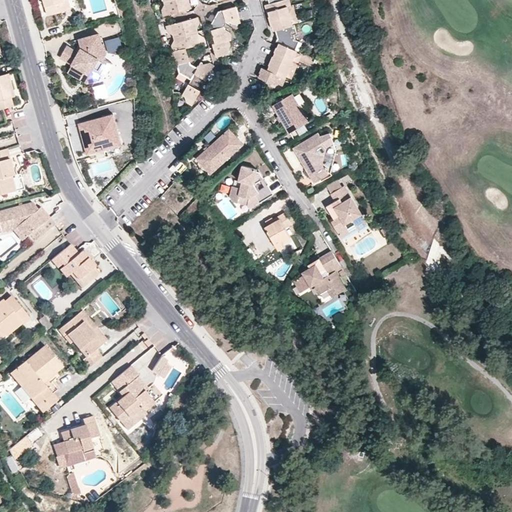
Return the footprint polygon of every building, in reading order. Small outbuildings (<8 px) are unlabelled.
[(43,0),(48,15),(71,8),(69,0),(43,0)] [(163,0),(165,4),(167,15),(192,8),(189,0),(163,0)] [(266,0),(266,1),(268,0),(269,4),(265,5),(269,16),(268,16),(270,26),(272,26),(273,30),(274,30),(277,39),(276,41),(278,42),(277,45),(275,45),(274,51),(272,56),(271,55),(267,64),(268,65),(266,69),(260,67),(258,71),(260,72),(258,77),(276,85),(279,80),(280,75),(284,78),(285,78),(286,76),(292,62),(293,59),(296,52),(297,50),(294,49),(295,48),(298,42),(297,41),(298,41),(294,39),(293,33),(290,25),(292,25),(290,14),(287,6),(291,5),(289,0),(266,0)] [(293,5),(291,5),(287,6),(290,14),(295,14),(293,5)] [(239,18),(235,6),(218,11),(211,24),(212,29),(211,29),(214,43),(212,43),(215,57),(228,53),(227,50),(224,40),(226,39),(224,29),(223,27),(226,22),(228,21),(239,18)] [(295,14),(290,14),(292,25),(294,24),(298,23),(295,14)] [(194,17),(170,24),(173,34),(174,40),(177,50),(185,47),(185,48),(201,44),(198,32),(197,27),(194,17)] [(101,70),(107,59),(103,56),(105,51),(103,42),(101,43),(99,33),(78,39),(81,48),(69,70),(87,80),(96,78),(99,79),(100,77),(98,76),(101,70)] [(104,39),(108,51),(122,48),(119,35),(104,39)] [(185,47),(177,50),(172,51),(176,64),(180,63),(183,74),(191,79),(196,67),(189,64),(185,48),(185,47)] [(112,62),(107,59),(101,70),(106,73),(112,62)] [(199,62),(196,67),(191,79),(181,95),(184,97),(194,102),(211,69),(202,64),(199,62)] [(297,65),(292,62),(286,76),(291,78),(297,65)] [(7,84),(11,83),(8,73),(0,75),(0,108),(12,105),(10,97),(7,84)] [(92,86),(97,99),(109,95),(104,82),(92,86)] [(296,91),(291,93),(300,107),(304,104),(296,91)] [(300,107),(291,93),(272,104),(278,114),(282,121),(288,131),(308,120),(300,107)] [(194,102),(184,97),(185,102),(192,106),(194,102)] [(85,140),(88,153),(123,143),(114,113),(79,123),(83,135),(86,134),(88,139),(85,140)] [(229,127),(224,132),(238,146),(243,142),(229,127)] [(318,130),(292,146),(313,181),(328,172),(322,163),(325,144),(333,139),(328,130),(320,134),(318,130)] [(238,146),(224,132),(197,157),(211,171),(238,146)] [(14,174),(7,148),(0,149),(0,193),(15,190),(11,175),(14,174)] [(170,170),(176,177),(187,166),(180,160),(170,170)] [(238,165),(235,180),(239,180),(238,187),(234,186),(229,186),(228,194),(232,200),(246,203),(249,207),(272,193),(267,183),(256,189),(253,183),(262,176),(260,171),(253,170),(253,167),(238,165)] [(326,183),(329,190),(352,182),(349,175),(326,183)] [(331,193),(335,200),(338,204),(334,207),(338,213),(332,216),(334,220),(331,222),(338,234),(347,228),(354,223),(358,229),(367,223),(344,185),(331,193)] [(338,204),(335,200),(326,206),(332,216),(338,213),(334,207),(338,204)] [(55,223),(49,216),(43,220),(35,210),(37,209),(32,201),(0,209),(0,228),(16,224),(21,239),(25,238),(27,247),(55,223)] [(41,207),(37,209),(35,210),(43,220),(49,216),(41,207)] [(285,211),(266,223),(267,225),(263,227),(275,248),(276,249),(277,249),(278,249),(280,249),(281,248),(282,247),(283,245),(284,243),(283,241),(290,236),(285,227),(291,223),(285,211)] [(16,224),(0,228),(0,232),(11,230),(14,241),(21,239),(16,224)] [(347,228),(338,234),(340,237),(349,231),(347,228)] [(70,243),(51,259),(57,267),(62,263),(63,265),(59,268),(66,277),(70,273),(73,270),(85,285),(99,272),(94,265),(96,264),(91,259),(93,257),(90,253),(89,254),(84,248),(78,253),(70,243)] [(333,254),(331,250),(319,258),(321,261),(333,254)] [(341,267),(333,254),(321,261),(319,258),(313,261),(315,264),(302,272),(304,274),(310,285),(314,283),(320,293),(327,288),(331,286),(335,294),(345,287),(335,271),(341,267)] [(73,270),(70,273),(82,288),(85,285),(73,270)] [(310,285),(304,274),(293,280),(300,291),(310,285)] [(323,303),(332,297),(327,290),(318,296),(323,303)] [(0,338),(6,334),(21,322),(22,323),(29,318),(10,295),(4,300),(2,298),(0,299),(0,338)] [(107,339),(83,309),(76,315),(81,322),(84,320),(102,343),(107,339)] [(81,322),(76,315),(58,329),(69,343),(72,341),(85,357),(84,358),(90,366),(102,356),(102,355),(96,348),(102,343),(84,320),(81,322)] [(10,373),(31,398),(45,386),(42,382),(62,366),(44,344),(10,373)] [(161,356),(151,370),(163,378),(173,364),(161,356)] [(139,375),(131,364),(111,382),(122,395),(109,406),(122,422),(141,407),(144,411),(154,402),(145,390),(140,394),(131,382),(138,376),(139,375)] [(147,388),(138,376),(131,382),(140,394),(145,390),(147,388)] [(46,386),(45,386),(31,398),(37,406),(52,393),(46,386)] [(57,399),(52,393),(37,406),(42,412),(57,399)] [(146,414),(144,411),(141,407),(122,422),(127,428),(146,414)] [(84,424),(61,431),(64,441),(53,444),(58,462),(64,460),(66,466),(95,457),(89,437),(99,434),(93,415),(82,418),(84,424)] [(32,444),(25,436),(10,448),(15,459),(32,444)] [(9,473),(17,471),(13,455),(5,457),(9,473)] [(66,475),(72,495),(79,492),(73,473),(66,475)]
